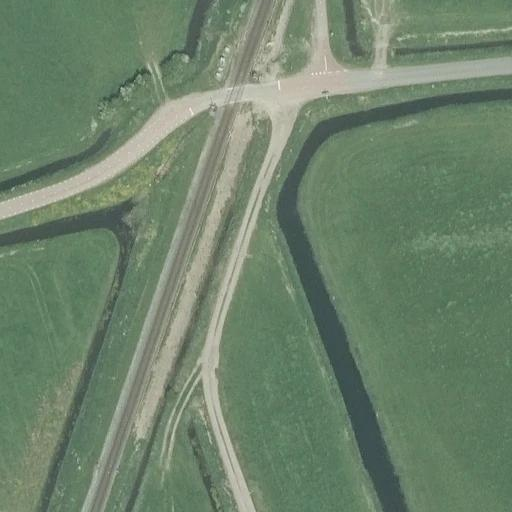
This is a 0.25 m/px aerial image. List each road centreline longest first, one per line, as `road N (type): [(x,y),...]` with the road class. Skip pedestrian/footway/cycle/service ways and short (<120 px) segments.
road 1 (track): [(248,511),(214,411),(209,345),(278,137),(286,88)]
road 2 (unclassified): [(326,84),(511,66)]
